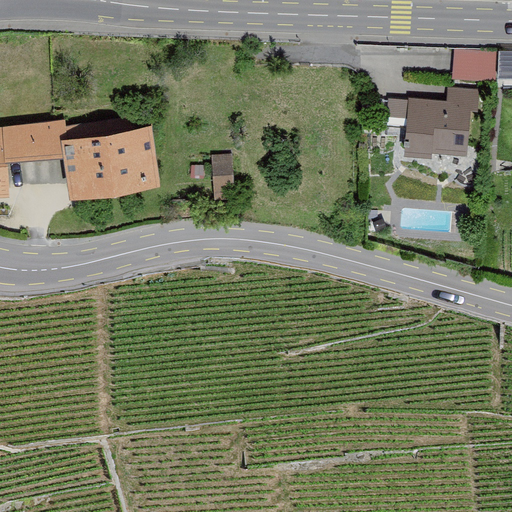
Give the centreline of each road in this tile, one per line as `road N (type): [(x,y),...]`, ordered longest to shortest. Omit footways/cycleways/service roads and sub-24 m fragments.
road 1 (primary): [(0,266),(62,269),(205,235),(252,238),(511,304)]
road 2 (primary): [(511,22),(104,0)]
